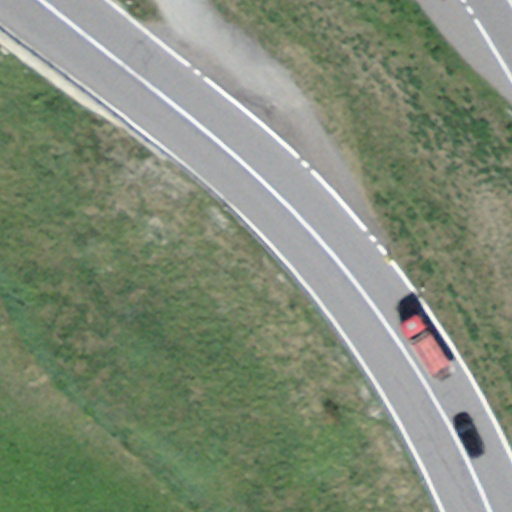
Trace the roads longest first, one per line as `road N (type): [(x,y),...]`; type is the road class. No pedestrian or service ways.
road 1 (primary): [(45,0),(258,176),(363,292),(457,440),(490,511)]
road 2 (track): [(258,176),(211,71),(163,0)]
